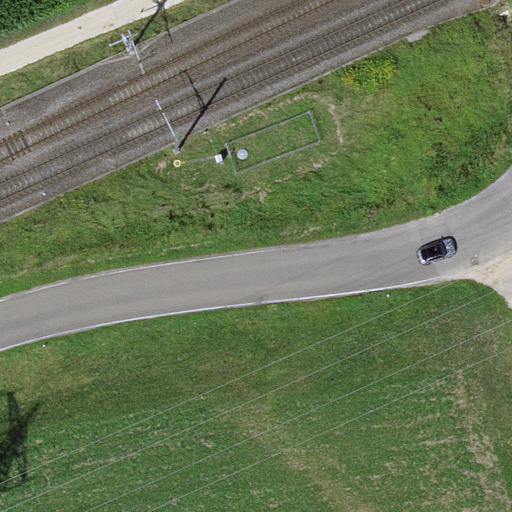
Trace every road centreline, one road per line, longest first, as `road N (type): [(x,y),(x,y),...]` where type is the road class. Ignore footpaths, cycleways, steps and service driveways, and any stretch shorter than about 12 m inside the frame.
road 1 (tertiary): [(511,207),(447,245),(79,302),(0,324)]
road 2 (track): [(0,55),(133,0)]
